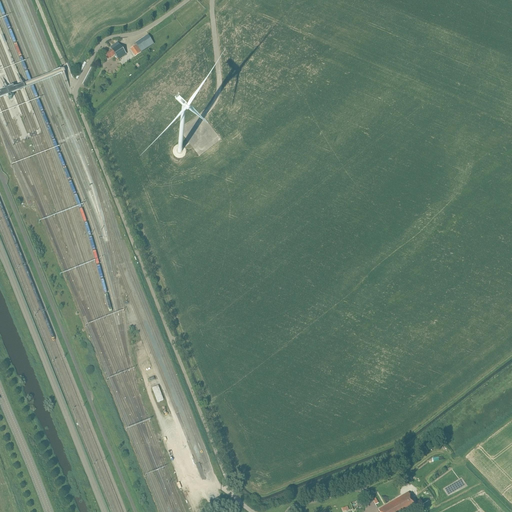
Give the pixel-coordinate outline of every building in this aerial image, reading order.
[(135,44),(138,48),(141,52),(154,44),(148,35),(135,44)] [(118,42),(110,48),(118,59),(126,54),(118,42)] [(135,46),(131,48),(136,56),(140,53),(135,46)] [(115,55),(112,50),(108,53),(107,51),(103,53),(108,60),(115,55)] [(170,148),(170,150),(170,152),(170,154),(171,155),(172,157),(173,158),(175,159),(176,160),(178,160),(179,160),(181,160),(183,160),(184,159),(186,158),(187,157),(188,155),(188,153),(189,152),(189,150),(188,148),(188,147),(187,145),(186,144),(184,143),(183,142),(181,142),(179,141),(178,142),(176,142),(174,143),(173,144),(172,145),(171,147),(170,148)] [(147,374),(153,371),(148,358),(142,360),(147,374)] [(157,402),(163,400),(160,392),(158,386),(152,388),(154,394),(157,402)] [(415,503),(411,497),(409,493),(379,510),(379,511),(410,511),(429,502),(426,496),(415,503)]
